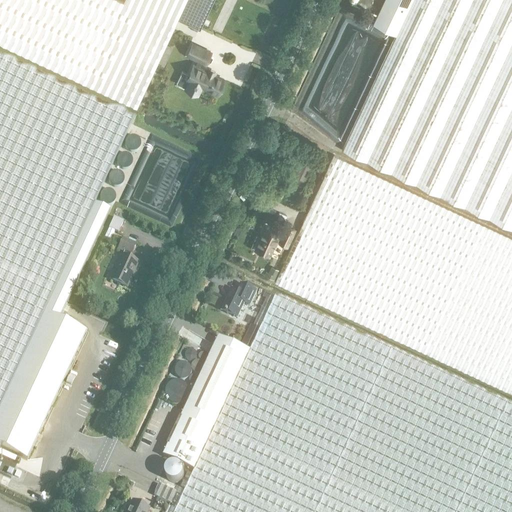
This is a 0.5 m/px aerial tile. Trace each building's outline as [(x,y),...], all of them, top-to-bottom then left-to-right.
[(0,0),(0,42),(113,95),(114,94),(137,105),(165,44),(178,17),(200,28),(212,0),(0,0)] [(511,0),(412,0),(395,35),(342,150),(468,209),(511,228),(511,0)] [(383,0),(372,24),(395,35),(412,0),(383,0)] [(182,71),(176,84),(198,95),(202,87),(217,94),(224,79),(200,68),(202,62),(205,64),(210,52),(193,43),(187,55),(197,60),(195,65),(194,65),(189,75),(182,71)] [(0,448),(24,459),(27,461),(28,460),(34,446),(35,443),(36,441),(40,434),(52,407),(58,395),(65,380),(70,368),(75,357),(76,355),(87,333),(59,320),(60,319),(64,311),(67,304),(109,214),(110,212),(94,204),(132,125),(136,115),(0,52),(0,448)] [(316,156),(305,151),(285,193),(296,199),(316,156)] [(309,208),(301,226),(275,281),(511,391),(511,238),(450,208),(334,155),(309,208)] [(114,218),(109,229),(115,232),(118,234),(123,222),(114,218)] [(293,228),(289,226),(287,225),(283,234),(280,233),(280,232),(265,225),(261,234),(262,234),(255,249),(269,256),(276,241),(279,242),(287,246),(295,229),(293,228)] [(127,288),(131,279),(131,278),(130,278),(132,274),(133,274),(138,263),(129,259),(131,255),(136,245),(123,240),(119,250),(124,252),(123,256),(122,256),(111,280),(127,288)] [(250,306),(256,292),(241,285),(238,292),(232,290),(230,294),(231,294),(229,299),(228,299),(222,311),(227,313),(226,314),(228,315),(228,314),(232,316),(232,314),(238,317),(244,303),(250,306)] [(251,352),(195,472),(176,511),(511,511),(511,406),(270,294),(244,349),(251,352)] [(195,472),(251,352),(244,349),(220,337),(182,419),(180,418),(175,430),(176,430),(174,435),(173,434),(168,446),(169,447),(164,458),(195,472)] [(167,401),(186,402),(187,382),(168,381),(167,401)] [(172,504),(177,493),(159,485),(154,496),(172,504)] [(127,511),(148,511),(150,509),(132,501),(127,511)]
